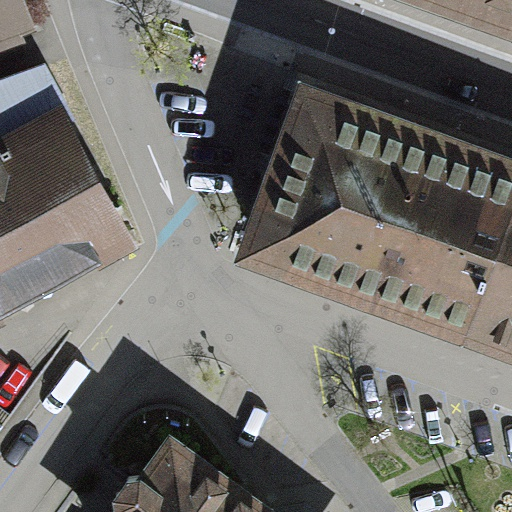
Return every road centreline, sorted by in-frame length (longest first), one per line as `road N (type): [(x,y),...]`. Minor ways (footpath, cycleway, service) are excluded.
road 1 (residential): [(179,272),(511,396)]
road 2 (residential): [(179,272),(367,511)]
road 3 (residential): [(179,272),(0,511)]
road 4 (residential): [(100,0),(179,272)]
road 5 (primary): [(261,0),(511,91)]
